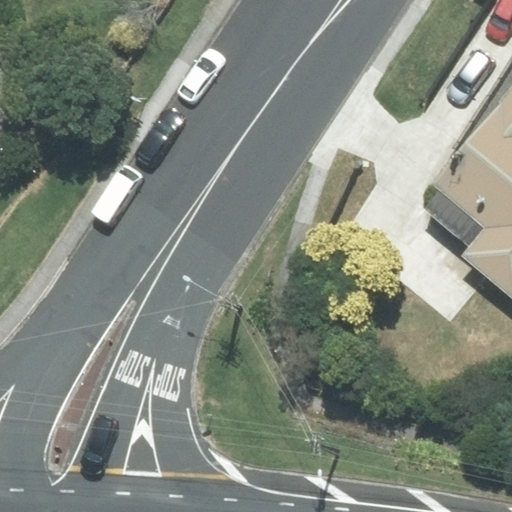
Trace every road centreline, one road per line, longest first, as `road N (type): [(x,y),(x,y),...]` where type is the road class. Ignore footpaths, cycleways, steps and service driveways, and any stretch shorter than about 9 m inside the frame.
road 1 (secondary): [(204,196),(127,511)]
road 2 (secondary): [(347,0),(256,113),(204,196)]
road 3 (secondary): [(12,511),(40,396),(82,322)]
road 4 (secondary): [(82,322),(204,196)]
